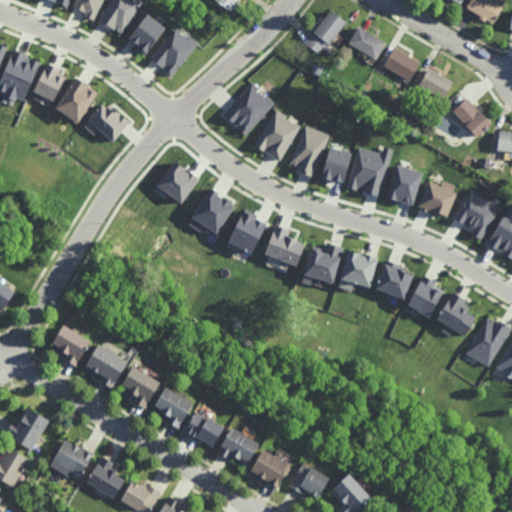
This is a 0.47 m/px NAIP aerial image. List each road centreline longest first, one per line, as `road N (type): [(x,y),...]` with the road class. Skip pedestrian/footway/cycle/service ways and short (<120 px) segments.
road 1 (residential): [(511,291),(422,240),(288,196),(88,47),(0,9)]
road 2 (residential): [(53,281),(122,175),(262,36)]
road 3 (residential): [(265,511),(0,349)]
road 4 (residential): [(385,0),(511,74)]
